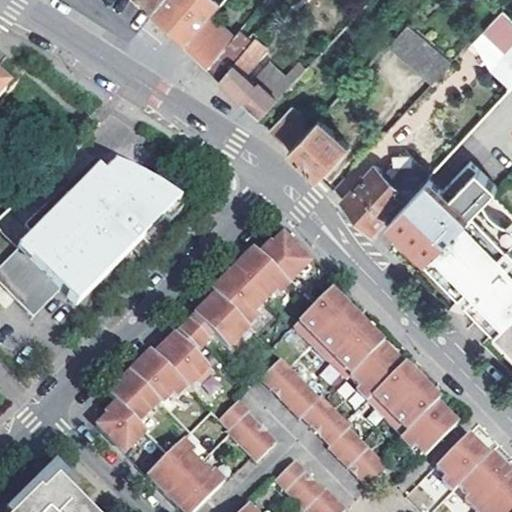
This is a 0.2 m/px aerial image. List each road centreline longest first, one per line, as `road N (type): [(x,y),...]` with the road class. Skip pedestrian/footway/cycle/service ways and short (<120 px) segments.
road 1 (residential): [(511,419),(278,178)]
road 2 (residential): [(278,178),(44,411)]
road 3 (residential): [(278,178),(6,0)]
road 4 (residential): [(140,511),(44,411)]
